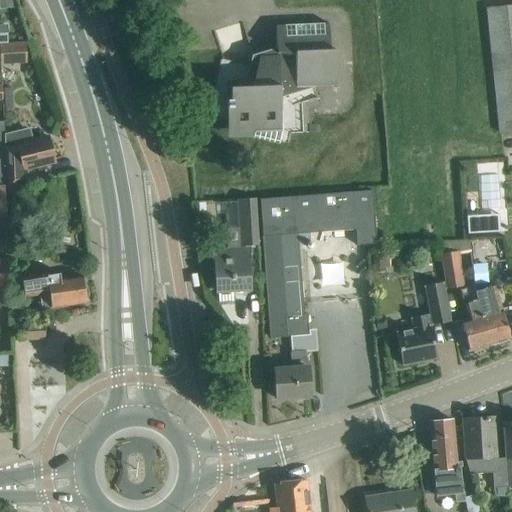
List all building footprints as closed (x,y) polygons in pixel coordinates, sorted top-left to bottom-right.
[(511,5),(488,8),(504,172),(511,170),(511,5)] [(244,134),(252,135),(288,144),(290,134),(303,133),(302,103),(317,99),(314,88),(337,87),(335,49),(329,50),(328,24),(275,26),(276,56),(266,54),(262,42),(250,46),(243,24),(214,33),(222,59),(220,60),(210,105),(210,112),(214,117),(219,120),(226,119),(231,118),(231,123),(233,123),(238,129),(244,134)] [(26,42),(0,43),(0,65),(27,64),(26,42)] [(7,188),(28,183),(24,169),(55,162),(49,137),(31,141),(28,129),(7,134),(8,146),(5,146),(5,164),(7,184),(7,188)] [(367,244),(376,244),(372,191),(260,199),(270,338),(290,336),(309,335),(307,314),(303,314),(302,306),(297,234),(355,229),(356,245),(367,244)] [(244,245),(247,245),(258,245),(255,199),(241,200),(243,225),(244,245)] [(225,226),(226,250),(213,251),(216,292),(250,290),(247,245),(244,245),(243,225),(225,226)] [(474,282),(486,278),(482,250),(471,252),(474,282)] [(446,288),(463,286),(458,252),(441,255),(446,288)] [(388,254),(372,254),(372,273),(382,273),(382,266),(389,266),(388,254)] [(0,286),(10,286),(9,272),(0,272),(0,286)] [(49,310),(86,302),(82,276),(60,279),(58,272),(46,274),(46,272),(21,276),(23,291),(41,290),(40,288),(47,287),(48,294),(49,310)] [(418,328),(395,333),(398,349),(396,353),(398,361),(401,364),(402,365),(436,358),(430,326),(429,326),(429,324),(432,323),(432,325),(450,322),(442,282),(424,286),(431,316),(427,317),(427,315),(416,317),(418,328)] [(475,291),(489,345),(510,339),(502,309),(501,310),(494,286),(475,291)] [(25,298),(48,294),(47,287),(40,288),(41,290),(23,291),(25,298)] [(0,301),(10,301),(9,288),(0,288),(0,301)] [(489,345),(475,291),(461,295),(468,319),(460,321),(469,351),(489,345)] [(21,310),(11,312),(13,324),(23,322),(21,310)] [(384,316),(376,318),(378,330),(386,329),(384,316)] [(17,325),(18,340),(44,339),(44,323),(17,325)] [(290,336),(290,352),(305,351),(306,358),(318,357),(316,334),(309,335),(290,336)] [(290,352),(292,369),(274,370),(276,399),(309,396),(308,377),(307,367),(306,367),(306,358),(305,351),(290,352)] [(469,474),(491,472),(492,488),(507,487),(506,461),(496,462),(494,417),(463,419),(465,459),(469,474)] [(454,440),(452,420),(428,422),(430,442),(435,496),(454,494),(455,502),(464,501),(464,498),(463,492),(461,493),(459,467),(461,467),(461,462),(456,462),(454,440)] [(506,458),(507,482),(511,481),(511,422),(503,424),(504,443),(506,458)] [(308,511),(305,480),(275,484),(278,507),(270,508),(270,511),(308,511)] [(413,511),(414,511),(411,491),(365,498),(367,511),(413,511)] [(480,511),(475,494),(464,498),(464,501),(467,511),(480,511)]
